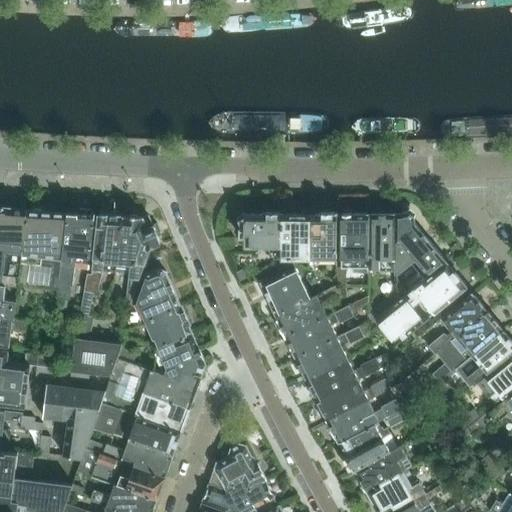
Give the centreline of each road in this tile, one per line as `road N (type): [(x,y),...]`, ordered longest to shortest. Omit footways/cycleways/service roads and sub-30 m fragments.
road 1 (residential): [(179,168),(463,166)]
road 2 (residential): [(255,372),(188,214),(179,168)]
road 3 (residential): [(179,168),(0,159)]
road 4 (residential): [(175,511),(209,416),(229,387),(255,372)]
road 5 (residential): [(330,511),(255,372)]
